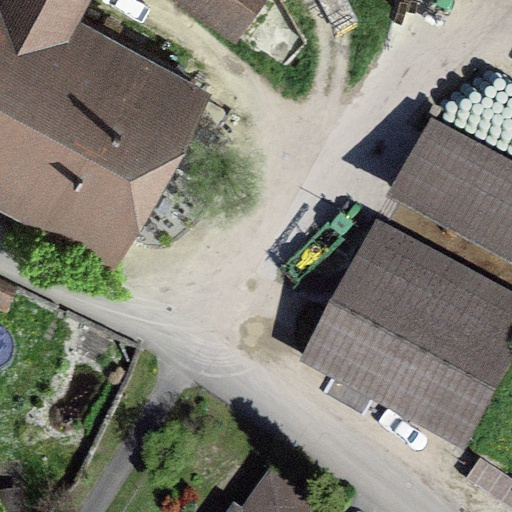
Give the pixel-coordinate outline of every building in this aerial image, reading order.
[(66,0),(3,0),(0,6),(0,165),(110,226),(193,79),(111,35),(118,24),(107,18),(100,28),(62,8),(66,0)] [(196,0),(232,25),(250,0),(196,0)] [(511,179),(435,137),(401,199),(511,259),(511,179)] [(511,343),(511,301),(383,232),(315,358),(461,437),(511,343)] [(316,511),(288,492),(274,511),(316,511)]
